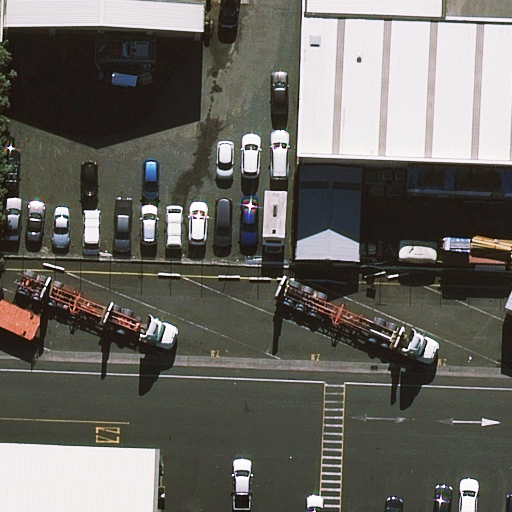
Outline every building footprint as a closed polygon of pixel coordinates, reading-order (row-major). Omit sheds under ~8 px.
[(3,0),(2,37),(200,45),(201,0),(3,0)] [(446,0),(282,0),(282,11),(446,20),(446,0)] [(511,22),(446,20),(282,11),(275,153),(511,164),(511,22)] [(356,265),(362,174),(301,170),(296,261),(356,265)] [(0,511),(137,511),(140,449),(0,443),(0,511)]
